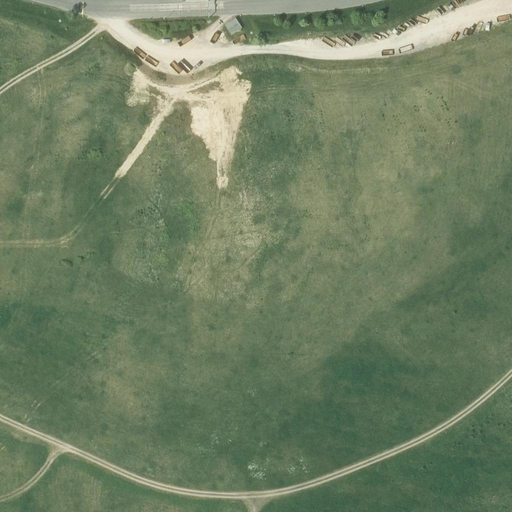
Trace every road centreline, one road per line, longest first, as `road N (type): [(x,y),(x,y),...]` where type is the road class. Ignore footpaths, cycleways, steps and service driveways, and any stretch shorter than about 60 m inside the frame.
road 1 (unknown): [(0,110),(32,79),(124,30),(116,10)]
road 2 (unknown): [(12,511),(42,496),(67,460),(0,427)]
